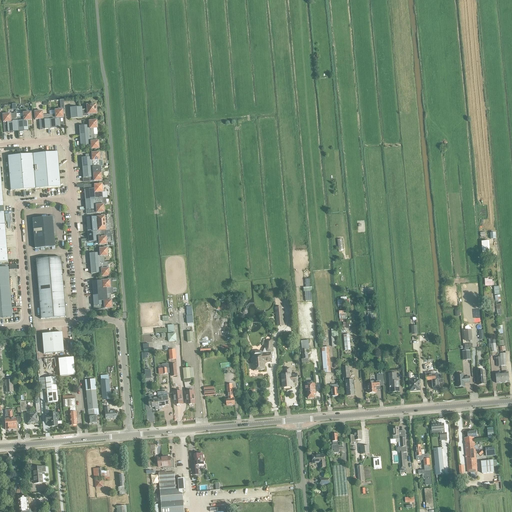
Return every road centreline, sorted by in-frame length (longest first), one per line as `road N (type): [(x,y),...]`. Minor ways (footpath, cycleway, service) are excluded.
road 1 (unclassified): [(129,434),(122,324),(82,322),(71,200)]
road 2 (secondary): [(298,420),(511,400)]
road 3 (secondary): [(129,434),(298,420)]
road 4 (unclassified): [(0,329),(27,326),(17,211),(23,203)]
road 5 (secondary): [(0,446),(129,434)]
road 6 (unclassified): [(71,200),(65,142),(0,145)]
